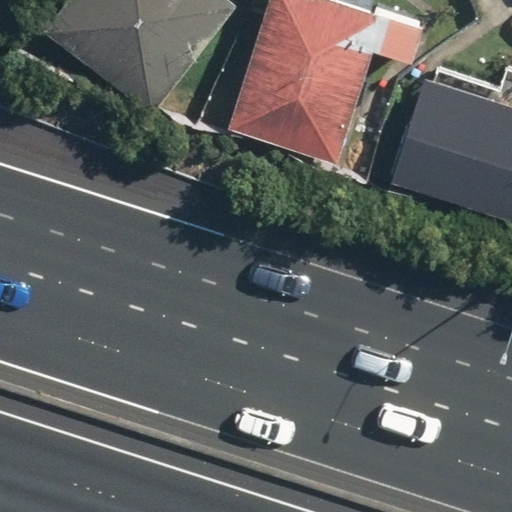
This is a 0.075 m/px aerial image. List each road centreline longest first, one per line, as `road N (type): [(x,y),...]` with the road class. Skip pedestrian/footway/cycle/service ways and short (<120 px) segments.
road 1 (motorway): [(0,309),(511,474)]
road 2 (motorway): [(175,511),(0,455)]
